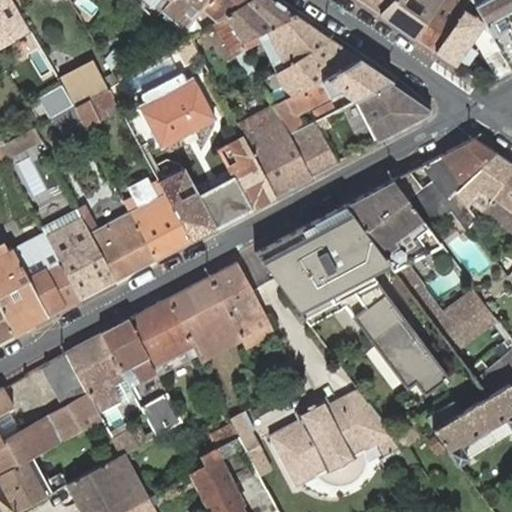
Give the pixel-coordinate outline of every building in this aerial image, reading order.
[(0,0),(0,48),(31,30),(12,0),(0,0)] [(163,6),(168,0),(151,0),(162,8),(163,6)] [(168,0),(163,6),(187,26),(203,6),(208,0),(168,0)] [(219,19),(249,0),(208,0),(203,6),(219,19)] [(241,44),(258,34),(294,14),(272,0),(249,0),(219,19),(238,53),(244,50),(241,44)] [(392,0),(365,0),(381,11),(392,0)] [(392,0),(381,11),(416,35),(441,0),(392,0)] [(437,50),(469,5),(462,0),(441,0),(416,35),(437,50)] [(511,71),(511,70),(475,5),(473,0),(471,0),(469,5),(437,50),(457,63),(476,37),(498,77),(511,71)] [(511,11),(511,0),(484,0),(475,5),(511,70),(511,26),(505,15),(511,11)] [(273,62),(277,68),(331,39),(294,14),(258,34),(262,41),(270,37),(281,57),(273,62)] [(201,53),(192,35),(184,40),(193,58),(201,53)] [(270,37),(262,41),(273,62),(281,57),(270,37)] [(292,72),(301,90),(359,59),(331,39),(277,68),(281,77),(292,72)] [(301,90),(274,104),(283,121),(290,133),(303,127),(298,115),(342,91),(353,101),(355,99),(391,81),(359,59),(301,90)] [(104,88),(90,62),(59,78),(75,104),(104,88)] [(190,68),(183,72),(187,78),(194,74),(190,68)] [(183,72),(145,91),(148,98),(140,103),(162,146),(216,116),(194,74),(187,78),(183,72)] [(118,81),(110,85),(116,97),(124,92),(118,81)] [(430,108),(391,81),(355,99),(373,133),(378,142),(429,115),(430,108)] [(116,97),(110,85),(104,88),(75,104),(85,125),(99,117),(96,110),(117,99),(116,97)] [(148,98),(145,91),(136,96),(140,103),(148,98)] [(283,121),(274,104),(237,124),(243,136),(245,140),(274,196),(313,176),(290,133),(283,121)] [(318,119),(334,110),(331,104),(316,112),(318,119)] [(61,134),(76,126),(67,110),(52,117),(61,134)] [(303,127),(290,133),(313,176),(339,163),(316,120),(303,127)] [(37,128),(0,141),(0,162),(44,146),(37,128)] [(472,172),(494,150),(472,135),(426,161),(442,181),(428,192),(410,169),(393,178),(410,200),(430,225),(455,204),(472,227),(474,225),(451,194),(457,187),(466,178),(472,172)] [(235,180),(201,198),(216,227),(274,196),(245,140),(243,136),(219,149),(235,180)] [(493,197),(511,167),(511,162),(494,150),(472,172),(493,197)] [(181,163),(168,159),(153,167),(161,182),(191,240),(216,227),(201,198),(185,166),(182,167),(181,163)] [(511,167),(493,197),(490,201),(488,204),(484,210),(511,229),(511,167)] [(490,201),(493,197),(472,172),(466,178),(488,204),(490,201)] [(391,262),(456,348),(499,316),(476,286),(444,309),(437,301),(432,300),(424,289),(425,285),(407,264),(404,260),(440,240),(430,225),(410,200),(393,178),(346,203),(383,252),(391,262)] [(191,240),(161,182),(155,185),(159,193),(136,206),(131,197),(125,200),(130,210),(156,259),(191,240)] [(451,194),(474,225),(479,217),(457,187),(451,194)] [(346,203),(254,252),(309,323),(346,305),(371,338),(406,384),(417,378),(426,391),(453,372),(374,270),(391,262),(383,252),(346,203)] [(116,279),(156,259),(130,210),(109,222),(113,230),(103,235),(93,215),(85,219),(89,227),(116,279)] [(80,298),(116,279),(89,227),(85,219),(81,212),(45,231),(48,238),(49,240),(54,250),(80,298)] [(18,253),(48,238),(45,231),(44,229),(14,245),(15,248),(18,253)] [(48,238),(18,253),(24,265),(54,250),(49,240),(48,238)] [(0,307),(13,334),(50,314),(24,265),(18,253),(15,248),(0,256),(0,307)] [(50,314),(80,298),(54,250),(24,265),(50,314)] [(270,317),(239,260),(209,276),(240,333),(270,317)] [(395,437),(406,431),(425,421),(422,416),(432,409),(436,414),(456,403),(460,401),(466,407),(491,393),(476,373),(470,364),(456,348),(391,262),(374,270),(453,372),(426,391),(417,378),(406,384),(371,338),(346,305),(309,323),(339,362),(360,390),(369,403),(395,437)] [(240,333),(209,276),(170,297),(200,353),(218,344),(213,335),(228,329),(233,336),(240,333)] [(193,357),(200,354),(200,353),(170,297),(130,318),(149,356),(159,375),(167,371),(163,362),(188,350),(193,357)] [(0,340),(13,334),(0,307),(0,340)] [(275,327),(270,317),(240,333),(244,342),(275,327)] [(130,318),(104,332),(123,370),(149,356),(130,318)] [(218,344),(233,336),(228,329),(213,335),(218,344)] [(134,391),(123,370),(104,332),(67,352),(81,378),(98,409),(134,391)] [(476,373),(491,393),(511,382),(511,383),(511,394),(507,398),(511,405),(511,333),(506,338),(511,346),(489,362),(483,354),(470,364),(476,373)] [(167,371),(193,357),(188,350),(163,362),(167,371)] [(67,352),(42,365),(57,392),(81,378),(67,352)] [(0,443),(0,472),(35,455),(104,419),(98,409),(81,378),(57,392),(66,408),(28,429),(24,431),(4,441),(0,443)] [(461,411),(435,427),(460,460),(468,455),(459,442),(504,415),(511,428),(511,427),(511,405),(507,398),(511,394),(511,383),(511,382),(491,393),(466,407),(460,401),(456,403),(461,411)] [(0,443),(4,441),(0,433),(0,413),(12,407),(15,406),(4,385),(0,387),(0,443)] [(368,451),(384,442),(395,437),(369,403),(360,390),(334,405),(329,397),(320,402),(326,412),(312,419),(306,409),(297,413),(301,421),(272,436),(299,487),(307,483),(320,475),(330,470),(334,473),(338,474),(342,475),(346,474),(351,473),(352,472),(354,470),(357,467),(359,463),(361,459),(361,455),(368,451)] [(151,423),(157,436),(184,422),(170,396),(144,409),(151,423)] [(320,402),(306,409),(312,419),(326,412),(320,402)] [(12,407),(0,413),(0,433),(4,441),(24,431),(12,407)] [(233,417),(242,435),(263,476),(273,470),(267,459),(252,431),(257,427),(247,409),(233,417)] [(422,416),(425,421),(436,414),(432,409),(422,416)] [(459,442),(468,455),(511,428),(504,415),(459,442)] [(115,440),(122,454),(123,455),(157,436),(151,423),(115,440)] [(395,437),(403,447),(409,443),(412,441),(406,431),(395,437)] [(242,435),(202,456),(206,465),(191,472),(193,475),(213,511),(282,511),(263,476),(242,435)] [(384,442),(391,454),(403,447),(395,437),(384,442)] [(330,470),(320,475),(325,482),(332,487),(340,489),(348,489),(356,486),(363,481),(368,474),(371,467),(370,458),(368,451),(361,455),(361,459),(359,463),(357,467),(354,470),(352,472),(351,473),(346,474),(342,475),(338,474),(334,473),(330,470)] [(66,483),(82,511),(120,511),(147,499),(123,455),(122,454),(66,483)] [(0,472),(0,498),(14,510),(45,493),(40,483),(48,478),(35,455),(0,472)] [(190,511),(175,484),(164,489),(176,511),(190,511)] [(153,511),(147,499),(120,511),(153,511)]
